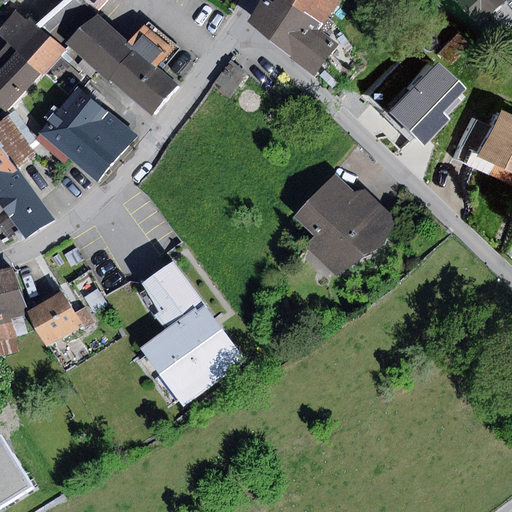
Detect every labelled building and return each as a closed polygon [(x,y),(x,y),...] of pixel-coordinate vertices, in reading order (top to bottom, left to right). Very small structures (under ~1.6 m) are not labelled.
[(82,0),(66,0),(37,25),(64,49),(68,45),(98,15),(96,13),(82,0)] [(82,0),(96,13),(108,0),(82,0)] [(261,0),(249,22),(295,58),(321,24),(327,17),(339,2),(337,0),(261,0)] [(455,0),(480,27),(510,0),(455,0)] [(0,35),(17,51),(0,69),(0,106),(6,112),(66,51),(64,49),(37,25),(20,10),(0,29),(0,35)] [(98,15),(68,45),(152,117),(180,85),(157,68),(173,49),(145,25),(130,42),(98,15)] [(336,23),(327,17),(295,58),(293,61),(315,78),(340,46),(326,36),(336,23)] [(453,32),(435,52),(449,65),(467,45),(453,32)] [(412,53),(366,107),(403,138),(449,84),(412,53)] [(231,61),(212,87),(228,99),(248,73),(231,61)] [(138,136),(77,89),(41,135),(97,181),(138,136)] [(293,103),(280,118),(295,131),(308,116),(293,103)] [(511,117),(491,108),(484,124),(471,118),(453,159),(509,184),(511,176),(511,117)] [(9,116),(0,123),(0,146),(15,167),(35,152),(9,116)] [(0,184),(18,171),(15,167),(0,146),(0,184)] [(18,171),(0,184),(0,204),(25,239),(56,221),(18,171)] [(314,236),(305,247),(336,276),(356,262),(383,247),(401,222),(365,189),(354,192),(337,175),(295,218),(314,236)] [(218,321),(175,262),(143,286),(172,327),(141,349),(183,407),(247,361),(218,321)] [(13,268),(0,271),(0,322),(11,320),(27,316),(13,268)] [(64,292),(27,312),(46,348),(94,322),(86,307),(75,313),(64,292)] [(293,298),(278,302),(282,318),(297,314),(293,298)] [(11,320),(0,322),(0,356),(19,352),(11,320)] [(511,363),(507,368),(511,373),(488,395),(509,417),(511,414),(511,363)] [(34,489),(0,436),(0,508),(1,510),(34,489)]
